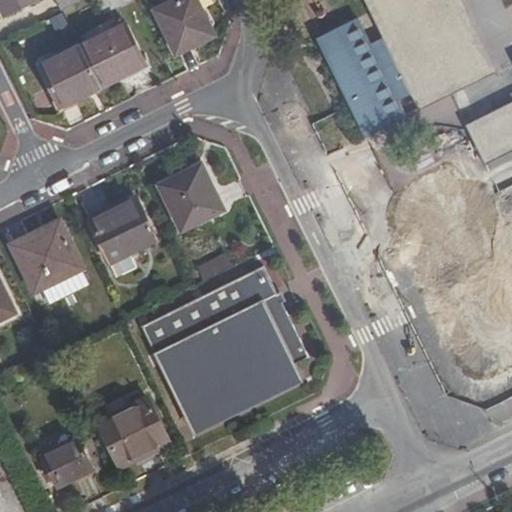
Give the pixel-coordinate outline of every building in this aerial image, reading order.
[(0,0),(0,11),(3,18),(35,3),(34,0),(0,0)] [(56,0),(62,11),(84,0),(56,0)] [(103,0),(109,10),(130,0),(103,0)] [(183,0),(155,13),(176,57),(198,46),(196,41),(207,36),(207,28),(193,0),(183,0)] [(412,97),(419,111),(495,73),(458,0),(363,0),(384,41),(370,47),(357,20),(316,40),(364,137),(405,117),(398,104),(412,97)] [(82,50),(101,90),(122,80),(120,76),(144,65),(126,27),(81,49),(82,50)] [(61,110),(101,90),(82,50),(42,69),(61,110)] [(120,76),(122,80),(146,68),(144,65),(120,76)] [(511,106),(500,112),(504,121),(471,137),(485,165),(486,168),(511,155),(511,106)] [(467,128),(471,137),(504,121),(500,112),(467,128)] [(199,166),(213,195),(221,191),(204,157),(179,169),(182,175),(199,166)] [(221,210),(213,195),(199,166),(182,175),(160,186),(181,230),(221,210)] [(447,170),(403,192),(477,341),(511,322),(511,301),(452,181),(447,170)] [(105,218),(136,203),(132,195),(101,211),(103,214),(105,218)] [(155,242),(136,203),(105,218),(103,214),(87,222),(115,277),(131,269),(125,257),(155,242)] [(36,291),(80,269),(60,229),(31,243),(29,239),(13,247),(36,291)] [(231,253),(203,263),(208,277),(236,267),(231,253)] [(263,269),(200,299),(139,329),(186,427),(248,397),(296,374),(293,368),(307,361),(263,269)] [(0,317),(15,310),(0,280),(0,317)] [(0,326),(18,317),(15,310),(0,317),(0,326)] [(296,374),(248,397),(186,427),(191,438),(253,408),(301,385),(296,374)] [(170,446),(148,402),(100,425),(122,469),(170,446)] [(81,442),(47,458),(60,487),(95,470),(81,442)]
